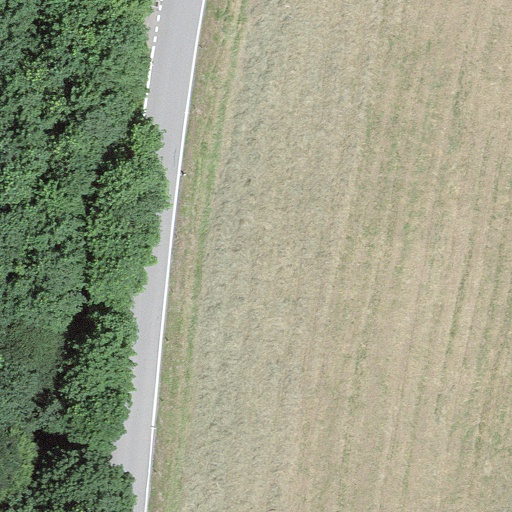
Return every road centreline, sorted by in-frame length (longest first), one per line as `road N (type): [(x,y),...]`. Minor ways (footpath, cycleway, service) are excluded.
road 1 (tertiary): [(125,511),(180,0)]
road 2 (track): [(157,183),(91,232),(0,500)]
